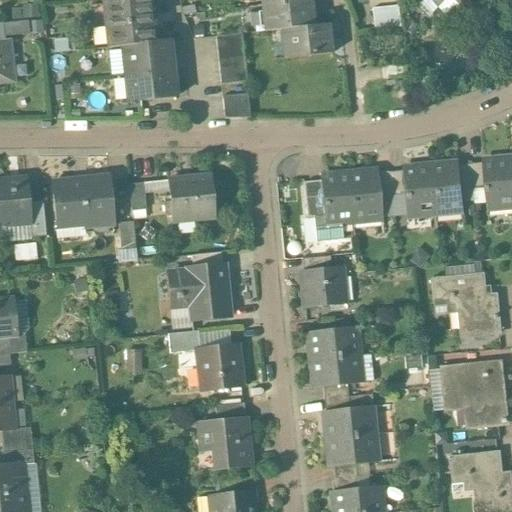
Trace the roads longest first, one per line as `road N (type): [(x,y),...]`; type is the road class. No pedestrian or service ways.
road 1 (residential): [(269,135),(302,511)]
road 2 (residential): [(269,135),(0,135)]
road 3 (residential): [(511,90),(426,125),(269,135)]
